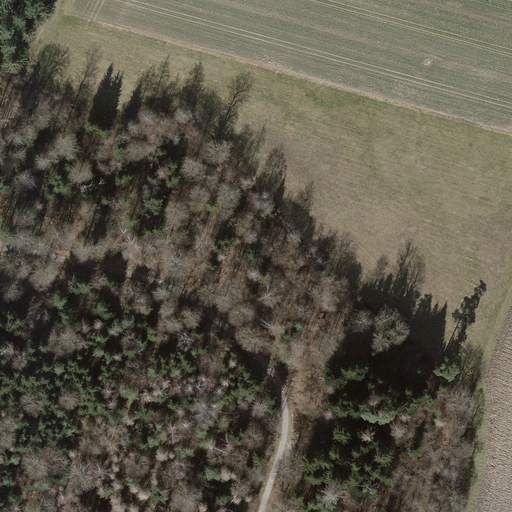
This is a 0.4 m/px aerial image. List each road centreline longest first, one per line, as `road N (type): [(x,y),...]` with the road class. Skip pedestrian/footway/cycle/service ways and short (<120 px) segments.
road 1 (track): [(0,240),(146,274),(183,290),(252,347),(286,399),(286,441),(264,511)]
road 2 (track): [(511,301),(486,393),(472,511)]
